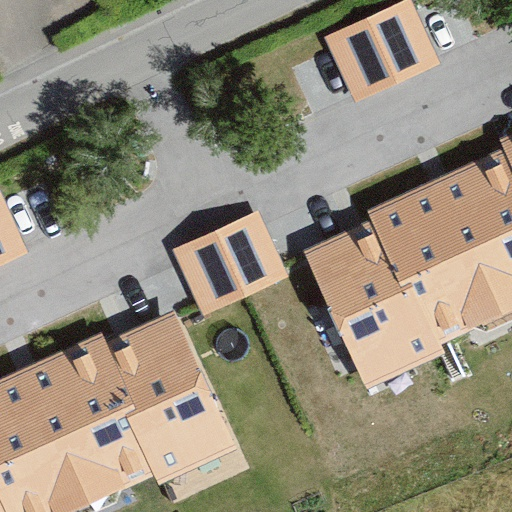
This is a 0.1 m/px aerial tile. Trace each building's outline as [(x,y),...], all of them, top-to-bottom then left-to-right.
[(406,0),(324,38),(355,104),(442,64),(412,0),(406,0)] [(371,221),(303,251),(364,389),(449,351),(444,340),(511,309),(511,131),(499,137),(505,151),(367,212),(371,221)] [(0,266),(30,253),(0,188),(0,266)] [(260,209),(173,248),(204,315),(290,276),(260,209)] [(0,511),(70,511),(156,473),(161,482),(240,446),(178,310),(109,341),(105,332),(0,380),(0,511)]
